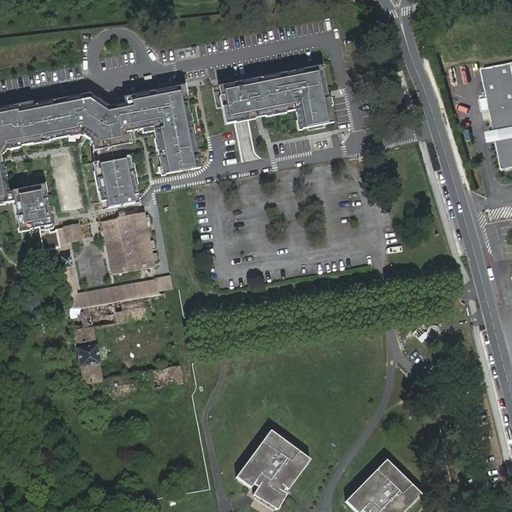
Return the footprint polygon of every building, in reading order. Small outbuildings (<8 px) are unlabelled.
[(511,62),(482,68),(503,170),(511,168),(511,62)] [(323,64),(300,69),(301,70),(301,73),(323,69),(324,69),(323,64)] [(327,91),(323,69),(301,73),(301,70),(283,73),(284,77),(261,81),(260,78),(250,80),(251,83),(241,85),(241,87),(237,88),(236,83),(218,86),(220,96),(224,96),(226,106),(222,107),(226,124),(235,122),(234,119),(247,117),(246,112),(253,110),(255,118),(265,116),(265,113),(286,109),(286,112),(295,111),(297,121),(300,120),(302,129),(333,123),(330,106),(327,107),(325,99),(329,98),(327,91)] [(284,77),(283,73),(283,72),(260,77),(260,78),(261,81),(284,77)] [(251,83),(250,80),(250,79),(236,81),(236,83),(237,88),(241,87),(241,85),(251,83)] [(183,97),(181,86),(153,91),(153,95),(134,98),(134,95),(124,97),(124,99),(126,108),(114,110),(103,103),(97,99),(95,102),(89,97),(86,98),(85,94),(81,95),(81,98),(70,101),(70,97),(52,101),(53,104),(33,108),(32,104),(32,102),(8,107),(8,110),(0,111),(0,201),(2,201),(3,204),(13,202),(18,229),(29,227),(30,230),(39,229),(43,252),(60,249),(57,230),(55,230),(55,232),(50,233),(49,230),(53,229),(46,193),(43,194),(41,185),(9,192),(1,155),(2,154),(0,152),(0,151),(4,146),(20,143),(21,146),(32,144),(32,141),(51,137),(52,140),(69,137),(68,133),(82,131),(85,133),(83,136),(92,141),(94,151),(97,151),(99,162),(95,163),(93,163),(95,172),(98,172),(102,192),(99,193),(102,211),(140,203),(136,186),(133,187),(129,166),(132,166),(128,145),(126,133),(130,133),(142,130),(153,128),(154,132),(155,140),(159,140),(161,151),(158,151),(161,167),(164,167),(166,175),(182,172),(181,169),(190,167),(191,170),(200,168),(194,135),(191,135),(187,115),(190,115),(186,96),(183,97)] [(134,98),(153,95),(153,91),(153,90),(134,94),(134,95),(134,98)] [(98,98),(90,92),(85,93),(85,94),(86,98),(89,97),(95,102),(97,99),(98,98)] [(126,108),(124,99),(103,103),(114,110),(126,108)] [(52,100),(32,104),(33,108),(53,104),(52,101),(52,100)] [(287,113),(286,112),(286,109),(265,113),(265,116),(265,118),(287,113)] [(255,118),(253,110),(246,112),(247,117),(234,119),(235,122),(235,124),(241,122),(255,120),(255,118)] [(194,135),(195,134),(191,115),(190,115),(187,115),(191,135),(194,135)] [(52,141),(52,140),(51,137),(32,141),(32,144),(33,145),(52,141)] [(6,150),(21,147),(21,146),(20,143),(4,146),(0,151),(0,152),(2,154),(4,154),(6,150)] [(137,186),(133,165),(132,166),(129,166),(133,187),(136,186),(137,186)] [(95,172),(93,172),(97,193),(99,193),(102,192),(98,172),(95,172)] [(103,221),(113,275),(154,267),(144,213),(103,221)] [(60,249),(71,308),(159,293),(157,283),(77,297),(68,245),(81,242),(78,225),(57,229),(57,230),(60,249)] [(159,293),(71,308),(71,309),(70,310),(86,402),(181,385),(178,369),(102,381),(93,330),(168,316),(164,293),(159,294),(159,293)] [(255,498),(274,510),(277,511),(286,497),(283,495),(285,492),(287,493),(310,462),(271,433),(236,479),(250,490),(253,486),(258,489),(253,497),(255,498)] [(407,511),(422,497),(387,463),(345,505),(352,511),(407,511)] [(269,511),(272,511),(274,510),(255,498),(253,501),(269,511)]
